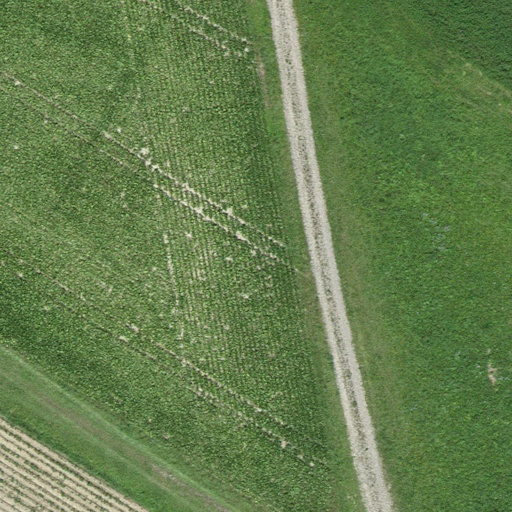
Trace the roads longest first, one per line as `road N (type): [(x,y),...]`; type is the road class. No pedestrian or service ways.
road 1 (track): [(357,511),(267,0)]
road 2 (track): [(0,363),(231,511)]
